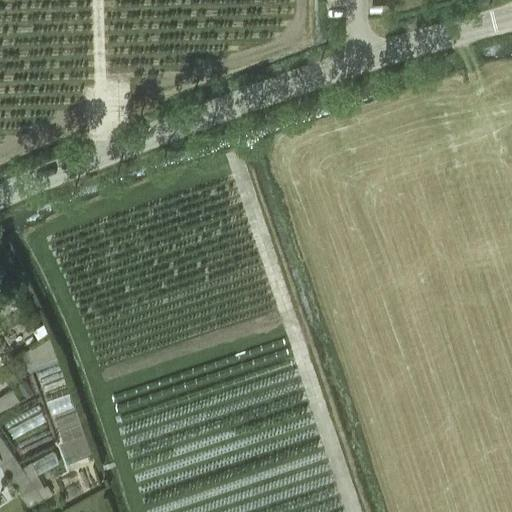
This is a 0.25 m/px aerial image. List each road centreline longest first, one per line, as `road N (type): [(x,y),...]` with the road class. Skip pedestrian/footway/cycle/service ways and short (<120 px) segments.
road 1 (tertiary): [(0,212),(388,54),(511,22)]
road 2 (unknown): [(102,0),(108,169)]
